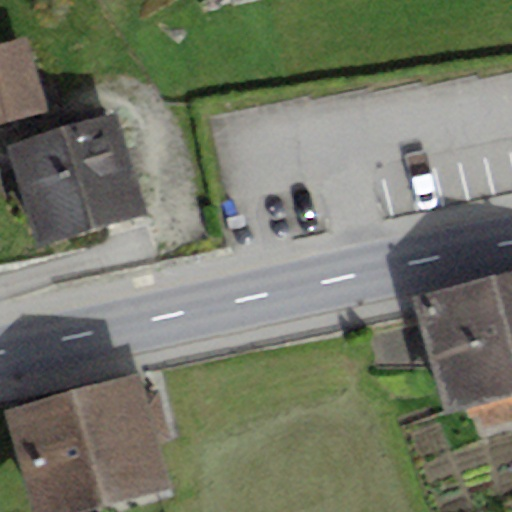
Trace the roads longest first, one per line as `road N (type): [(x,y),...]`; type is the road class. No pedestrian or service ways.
road 1 (primary): [(0,355),(511,245)]
road 2 (unknown): [(385,271),(356,144)]
